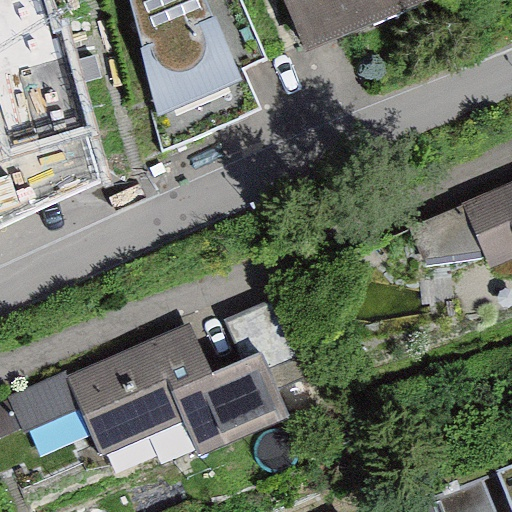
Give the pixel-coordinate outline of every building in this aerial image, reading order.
[(0,0),(0,231),(104,184),(68,61),(73,59),(66,35),(54,38),(43,0),(0,0)] [(128,0),(166,153),(264,112),(245,71),(270,62),(244,0),(128,0)] [(284,0),(309,56),(432,3),(430,0),(284,0)] [(511,185),(464,206),(492,270),(511,261),(511,185)] [(191,325),(69,377),(83,409),(104,458),(186,423),(202,460),(293,420),(281,393),(326,374),(291,293),(225,321),(244,364),(213,377),(191,325)] [(83,409),(69,377),(67,374),(9,398),(24,434),(83,409)] [(0,440),(18,432),(5,403),(0,405),(0,440)] [(511,466),(497,472),(511,510),(511,466)] [(497,511),(484,479),(415,506),(416,511),(497,511)]
